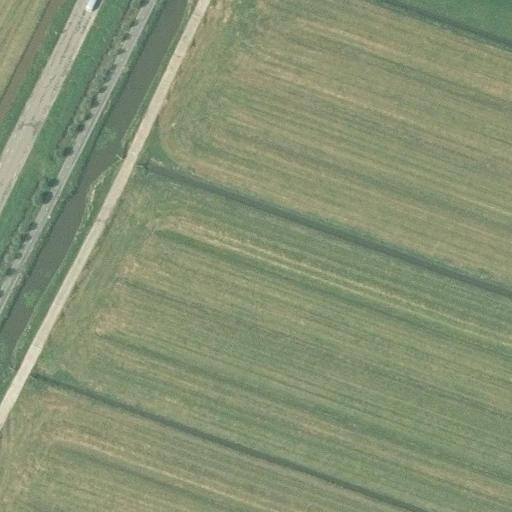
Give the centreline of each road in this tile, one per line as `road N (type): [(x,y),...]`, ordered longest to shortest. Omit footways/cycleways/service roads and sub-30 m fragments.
road 1 (track): [(0,418),(209,0)]
road 2 (unclassified): [(0,188),(92,0)]
